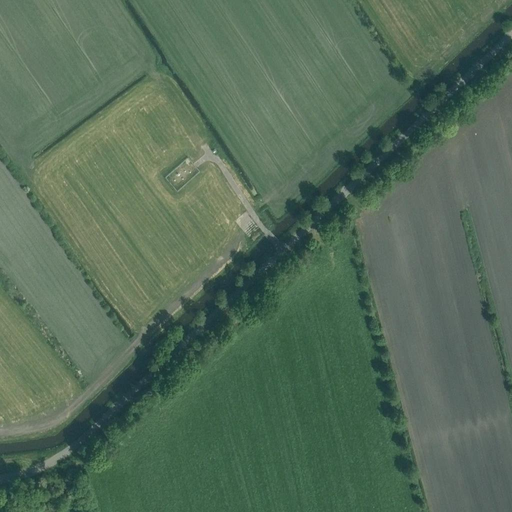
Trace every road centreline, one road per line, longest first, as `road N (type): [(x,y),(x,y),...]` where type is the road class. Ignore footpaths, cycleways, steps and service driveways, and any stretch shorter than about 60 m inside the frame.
road 1 (unclassified): [(139,395),(511,38)]
road 2 (unclassified): [(139,395),(58,466),(0,484)]
